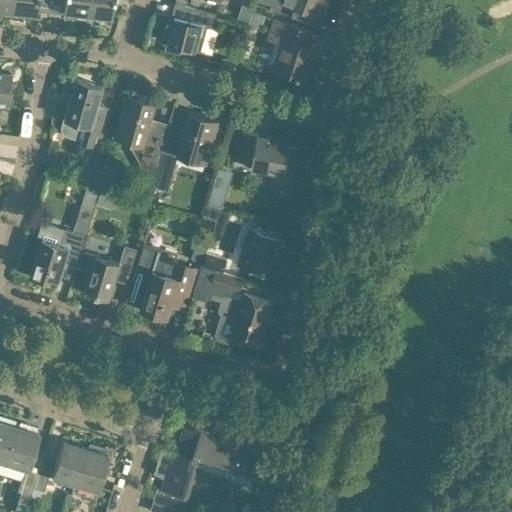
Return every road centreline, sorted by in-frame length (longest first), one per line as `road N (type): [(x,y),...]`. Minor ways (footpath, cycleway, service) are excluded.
road 1 (residential): [(171,351),(283,386),(331,117)]
road 2 (residential): [(0,272),(32,155),(44,45)]
road 3 (residential): [(331,117),(119,55)]
road 4 (residential): [(171,351),(0,300)]
road 5 (residential): [(149,430),(0,383)]
